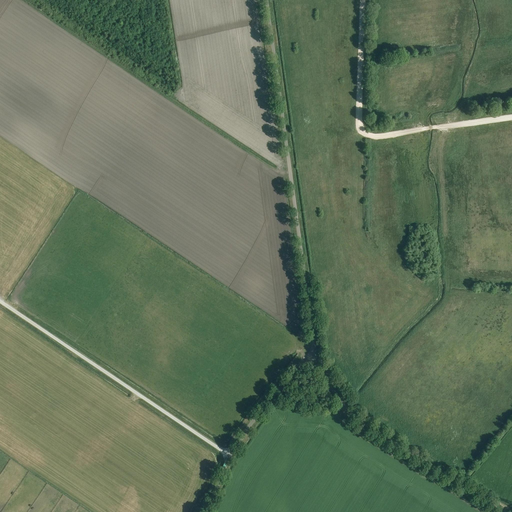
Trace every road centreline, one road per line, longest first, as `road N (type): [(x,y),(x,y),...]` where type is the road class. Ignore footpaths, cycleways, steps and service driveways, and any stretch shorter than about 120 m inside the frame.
road 1 (unclassified): [(314,351),(266,0)]
road 2 (unclassified): [(229,455),(0,301)]
road 3 (unclassified): [(506,511),(360,421),(314,351)]
road 4 (unclassified): [(229,455),(314,351)]
